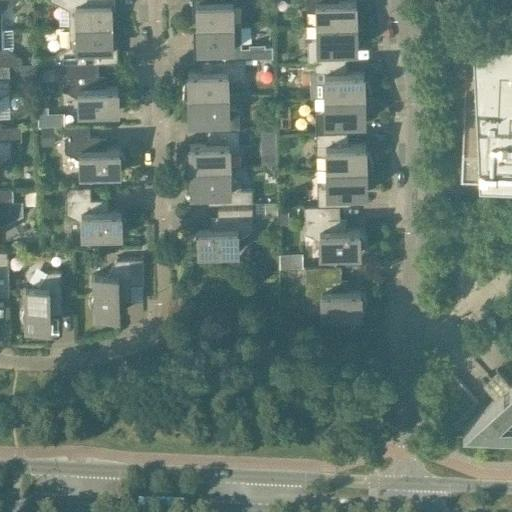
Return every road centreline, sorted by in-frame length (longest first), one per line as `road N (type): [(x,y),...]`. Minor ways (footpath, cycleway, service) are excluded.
road 1 (residential): [(154,0),(163,326),(89,357),(0,357)]
road 2 (residential): [(408,484),(419,103),(403,0)]
road 3 (tertiary): [(408,484),(0,467)]
road 4 (tertiary): [(0,501),(253,511)]
